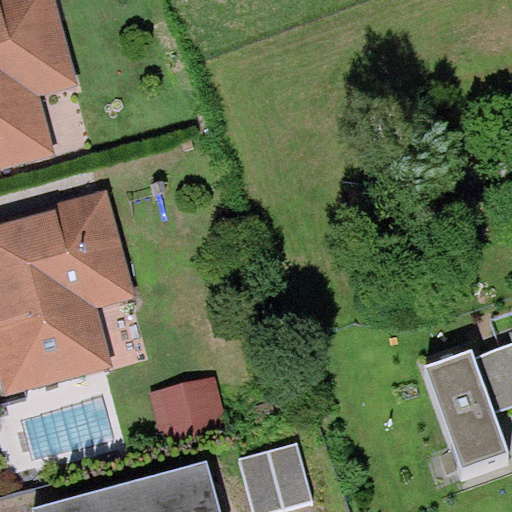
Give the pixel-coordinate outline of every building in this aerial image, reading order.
[(0,0),(0,169),(57,154),(41,95),(80,85),(57,0),(0,0)] [(0,376),(5,395),(113,366),(97,307),(136,297),(107,188),(56,202),(58,208),(0,223),(0,376)] [(511,408),(511,343),(475,356),(472,349),(425,365),(462,471),(508,455),(493,415),(511,408)] [(213,377),(149,394),(164,450),(228,433),(213,377)] [(296,441),(239,459),(255,511),(274,511),(314,500),(296,441)] [(222,511),(208,460),(33,507),(34,511),(222,511)]
